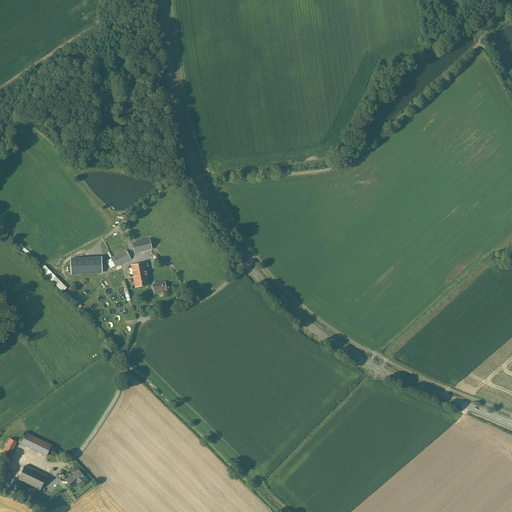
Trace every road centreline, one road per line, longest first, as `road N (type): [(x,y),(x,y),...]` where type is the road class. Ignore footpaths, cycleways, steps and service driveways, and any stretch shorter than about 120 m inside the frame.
road 1 (tertiary): [(511,424),(327,340),(248,265),(185,144),(160,0)]
road 2 (track): [(202,187),(341,163),(482,43)]
